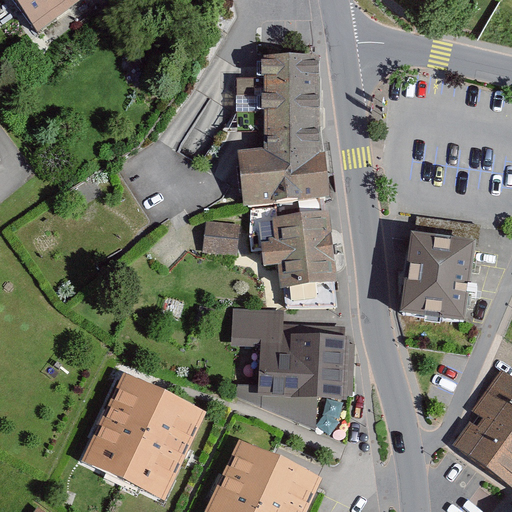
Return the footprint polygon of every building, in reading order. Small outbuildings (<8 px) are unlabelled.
[(89,0),(0,0),(30,42),(89,0)] [(323,152),(318,55),(264,57),(265,78),(239,80),(241,127),(269,126),(271,157),(242,158),(244,203),(332,199),(329,151),(323,152)] [(325,215),(273,219),(275,242),(259,244),(261,266),(278,265),(280,292),(331,288),(325,215)] [(240,251),(242,222),(207,221),(205,249),(240,251)] [(466,322),(476,242),(414,234),(404,315),(466,322)] [(284,312),(232,310),(231,347),(258,348),(256,396),(346,399),(348,337),(284,335),(284,312)] [(122,371),(79,460),(162,500),(206,411),(122,371)] [(511,392),(500,384),(447,451),(511,501),(511,392)] [(239,439),(203,511),(307,511),(323,480),(239,439)]
